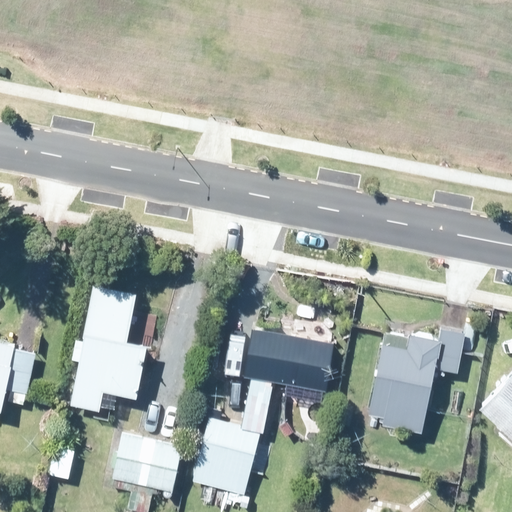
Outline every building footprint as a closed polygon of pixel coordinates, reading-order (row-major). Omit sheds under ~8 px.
[(202,46),(152,38),(145,83),(194,91),(202,46)] [(133,335),(137,313),(142,289),(99,280),(88,331),(91,332),(90,337),(85,359),(76,400),(93,404),(102,406),(104,400),(114,402),(119,403),(122,387),(142,391),(144,383),(151,355),(154,340),(133,335)] [(333,385),(334,375),(340,337),(257,323),(249,372),(272,375),(293,379),(291,391),(300,393),(326,397),(328,384),(333,385)] [(454,373),(462,333),(441,329),(439,339),(410,334),(410,337),(384,332),(369,412),(384,414),(382,424),(389,425),(388,434),(397,435),(398,429),(422,433),(434,369),(454,373)] [(0,403),(8,405),(9,396),(27,400),(29,389),(31,389),(39,349),(18,345),(19,341),(0,337),(0,403)] [(511,440),(511,375),(480,412),(511,440)] [(245,495),(263,428),(213,414),(195,482),(245,495)] [(176,439),(144,433),(125,430),(119,464),(115,483),(135,487),(134,493),(132,502),(153,506),(156,488),(161,489),(162,484),(177,486),(186,441),(176,439)] [(57,440),(52,470),(73,473),(78,443),(57,440)]
